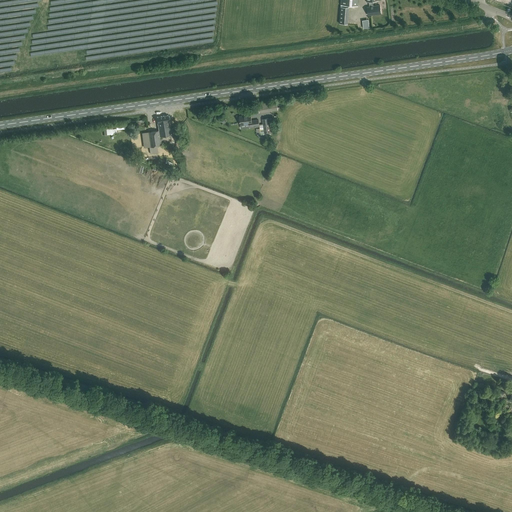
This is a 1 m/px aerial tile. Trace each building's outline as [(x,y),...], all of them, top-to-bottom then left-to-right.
[(378,0),(366,0),(366,2),(369,2),(370,8),(367,8),(368,15),(381,14),(380,5),(373,6),(373,1),(378,0)] [(349,8),(341,7),(339,24),(348,24),(349,8)] [(281,107),(280,101),(258,104),(259,109),(277,107),(281,107)] [(252,121),(251,115),(240,117),(241,125),(250,123),(250,127),(259,125),(259,120),(252,121)] [(171,135),(168,116),(157,117),(159,131),(147,132),(150,147),(162,145),(160,137),(171,135)] [(274,131),(272,118),(262,119),(263,125),(260,126),(261,133),(274,131)]
